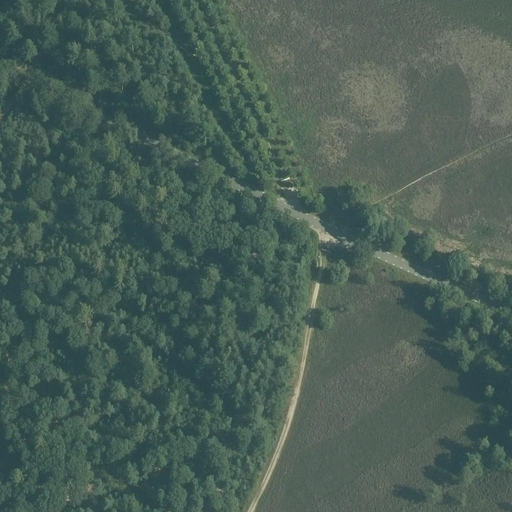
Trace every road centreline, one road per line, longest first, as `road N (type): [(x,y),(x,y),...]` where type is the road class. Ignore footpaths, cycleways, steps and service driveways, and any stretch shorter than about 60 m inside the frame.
road 1 (tertiary): [(511,311),(328,230),(0,67)]
road 2 (track): [(328,230),(291,421),(252,511)]
road 3 (track): [(328,230),(511,136)]
road 4 (track): [(241,87),(289,194),(328,230)]
road 5 (track): [(105,0),(241,87)]
road 6 (track): [(0,115),(57,0)]
